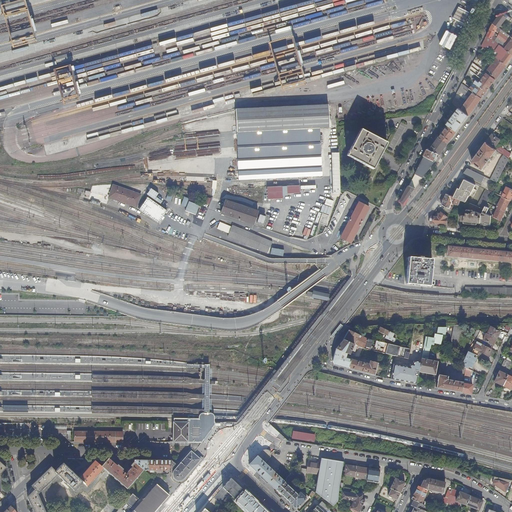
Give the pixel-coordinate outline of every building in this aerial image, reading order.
[(450,31),(448,30),(441,45),(453,50),(470,12),(459,7),(453,19),(455,20),(450,31)] [(494,24),(502,29),(509,20),(510,17),(505,13),(502,14),(494,24)] [(494,24),(493,23),(490,29),(495,33),(497,29),(500,32),(502,29),(494,24)] [(487,35),(495,41),(497,39),(497,38),(494,36),(495,33),(490,29),(487,35)] [(495,41),(511,53),(511,37),(502,29),(500,32),(509,38),(505,44),(497,39),(495,41)] [(497,58),(507,65),(511,57),(511,53),(495,41),(487,35),(482,46),(483,48),(489,52),(497,58)] [(491,65),(501,72),(507,65),(497,58),(491,65)] [(470,70),(476,74),(480,68),(473,63),(470,70)] [(487,73),(496,80),(501,72),(491,65),(486,73),(487,73)] [(470,70),(466,76),(471,80),(476,74),(470,70)] [(482,79),(491,86),(496,80),(487,73),(484,77),(479,73),(477,75),(482,79)] [(478,85),(487,92),(491,86),(482,79),(479,83),(474,79),(473,81),(474,83),(478,85)] [(471,97),(474,92),(470,89),(462,83),(457,92),(460,94),(462,92),(466,95),(467,94),(471,97)] [(474,92),(482,98),(487,92),(478,85),(475,89),(472,86),(470,89),(474,92)] [(461,109),(469,115),(482,98),(474,92),(471,97),(461,109)] [(459,108),(460,108),(463,104),(455,98),(452,103),(459,108)] [(322,175),(321,151),(320,127),(329,127),(328,104),(292,106),(236,109),(238,155),(239,179),(302,177),(302,178),(305,177),(305,176),(322,175)] [(449,125),(458,131),(469,115),(461,109),(460,108),(459,108),(450,120),(448,123),(449,125)] [(441,137),(449,143),(458,131),(449,125),(441,137)] [(348,150),(347,152),(348,153),(347,156),(373,169),(387,143),(360,130),(349,151),(348,150)] [(487,142),(497,149),(504,155),(509,158),(511,154),(497,144),(500,139),(493,134),(487,142)] [(437,142),(431,150),(438,153),(440,154),(445,149),(449,143),(441,137),(437,142)] [(487,142),(473,161),(483,168),(489,161),(492,158),(491,157),(497,149),(487,142)] [(427,152),(425,155),(435,160),(436,157),(437,157),(438,153),(431,150),(428,149),(427,152)] [(332,152),(333,193),(341,193),(339,152),(332,152)] [(423,177),(436,161),(435,160),(425,155),(420,165),(416,173),(423,177)] [(501,158),(491,179),(495,181),(497,182),(499,178),(504,168),(509,158),(504,155),(501,158)] [(486,176),(468,168),(463,174),(484,183),(486,176)] [(415,188),(423,177),(416,173),(408,185),(415,188)] [(476,184),(465,179),(460,188),(458,187),(454,196),(461,199),(466,201),(469,194),(473,196),(477,189),(474,188),(476,184)] [(143,195),(114,185),(109,197),(138,207),(143,195)] [(300,185),(287,186),(288,194),(300,193),(300,185)] [(403,204),(415,188),(408,185),(399,202),(403,204)] [(268,199),(283,199),(282,186),(267,187),(268,199)] [(511,188),(507,187),(502,196),(503,196),(510,200),(511,200),(511,201),(511,200),(511,188)] [(151,188),(147,194),(161,204),(163,201),(156,197),(159,193),(151,188)] [(492,192),(486,189),(477,206),(484,209),(486,206),(487,203),(492,192)] [(175,194),(169,192),(166,199),(171,201),(175,194)] [(454,196),(447,193),(442,205),(445,206),(444,210),(449,214),(450,214),(455,203),(459,205),(461,199),(454,196)] [(510,200),(503,196),(498,206),(506,210),(511,200),(510,200)] [(168,211),(149,197),(140,210),(159,223),(168,211)] [(189,199),(184,197),(181,205),(186,207),(189,199)] [(334,201),(326,198),(324,204),(332,207),(334,201)] [(258,211),(226,200),(222,213),(254,224),(258,211)] [(200,205),(189,201),(185,211),(196,215),(200,205)] [(359,202),(355,210),(341,238),(351,243),(370,208),(359,202)] [(467,216),(466,216),(466,221),(481,223),(482,214),(484,209),(477,206),(470,203),(467,208),(467,216)] [(323,204),(320,212),(322,213),(329,215),(332,207),(323,204)] [(481,223),(483,223),(483,220),(485,221),(484,222),(491,223),(492,216),(487,213),(489,208),(486,206),(484,209),(482,214),(481,223)] [(505,211),(498,208),(494,217),(501,220),(505,211)] [(430,218),(429,223),(448,225),(449,217),(442,212),(439,216),(439,218),(432,215),(430,218)] [(326,225),(329,215),(322,213),(319,223),(326,225)] [(266,216),(260,214),(258,222),(263,224),(266,216)] [(217,229),(229,234),(232,227),(220,222),(217,229)] [(272,242),(232,225),(232,227),(229,234),(228,236),(268,253),(272,242)] [(511,251),(449,245),(448,255),(462,256),(511,261),(511,251)] [(284,250),(272,248),(271,254),(283,256),(284,250)] [(408,257),(406,283),(429,286),(432,259),(422,258),(422,257),(418,257),(418,258),(408,257)] [(330,294),(313,291),(313,292),(312,297),(329,301),(330,294)] [(462,325),(455,325),(451,345),(458,346),(462,325)] [(390,331),(380,327),(378,332),(386,335),(385,338),(394,342),(395,339),(392,337),(396,330),(391,328),(390,331)] [(490,327),(487,334),(496,338),(499,331),(490,327)] [(426,336),(424,347),(430,348),(431,344),(441,346),(443,335),(445,336),(446,328),(436,328),(434,337),(426,336)] [(349,330),(343,340),(354,344),(363,348),(368,339),(349,330)] [(481,343),(491,348),(496,338),(487,334),(486,333),(481,343)] [(363,348),(365,349),(409,359),(410,349),(368,339),(363,348)] [(343,340),(336,349),(347,353),(349,354),(351,350),(355,351),(356,348),(353,347),(354,344),(343,340)] [(468,352),(474,354),(477,356),(480,352),(487,356),(488,355),(489,352),(491,348),(481,343),(480,343),(478,346),(475,344),(471,352),(468,351),(468,352)] [(424,347),(422,359),(428,360),(430,348),(424,347)] [(334,364),(349,368),(351,359),(352,359),(353,356),(350,355),(349,359),(346,358),(347,353),(336,349),(333,360),(334,364)] [(473,357),(474,354),(468,352),(463,363),(465,364),(472,367),(476,359),(473,357)] [(349,368),(374,375),(377,365),(378,363),(362,358),(361,362),(351,359),(349,368)] [(419,372),(435,375),(437,362),(434,361),(435,359),(432,359),(432,361),(428,360),(422,359),(421,362),(419,372)] [(461,392),(463,384),(463,383),(447,380),(447,377),(444,376),(444,373),(446,373),(448,360),(442,359),(439,375),(437,388),(461,392)] [(511,362),(506,360),(505,360),(502,365),(510,369),(511,364),(511,362)] [(394,367),(419,372),(421,362),(414,361),(414,365),(411,364),(410,367),(394,365),(394,367)] [(499,372),(507,376),(510,369),(502,365),(499,372)] [(391,379),(417,384),(419,372),(394,367),(391,379)] [(495,382),(503,386),(504,384),(507,377),(507,376),(499,372),(495,382)] [(93,374),(93,383),(137,383),(186,384),(198,384),(203,384),(203,382),(198,382),(199,381),(199,380),(186,377),(137,375),(93,374)] [(511,389),(511,386),(511,378),(507,377),(504,384),(503,386),(511,389)] [(461,392),(471,394),(473,385),(463,384),(461,392)] [(93,391),(93,398),(154,399),(186,400),(203,400),(203,398),(199,398),(199,397),(199,395),(203,395),(203,394),(190,393),(138,392),(93,391)] [(93,406),(93,414),(156,415),(199,415),(200,415),(201,414),(203,413),(203,412),(199,412),(199,411),(199,410),(203,410),(203,409),(191,408),(121,406),(93,406)] [(198,417),(198,419),(191,419),(175,418),(174,421),(173,421),(173,442),(187,442),(191,442),(202,442),(206,437),(210,432),(214,426),(214,425),(215,422),(214,421),(213,419),(213,416),(209,413),(208,413),(205,413),(203,413),(201,414),(200,415),(198,417)] [(75,431),(75,442),(125,442),(125,432),(75,431)] [(315,435),(293,431),(292,438),(314,441),(315,435)] [(191,445),(191,447),(195,451),(200,445),(202,442),(191,442),(191,445)] [(284,482),(289,476),(289,475),(284,482),(264,463),(269,458),(270,456),(270,454),(270,452),(269,451),(267,450),(265,449),(264,449),(262,450),(259,454),(249,464),(276,490),(284,482)] [(190,451),(174,470),(175,471),(174,473),(174,475),(174,477),(175,478),(176,480),(178,481),(179,482),(181,481),(183,481),(185,480),(202,460),(195,455),(190,451)] [(342,470),(343,462),(321,458),(320,463),(318,474),(316,492),(333,506),(337,501),(339,488),(342,470)] [(110,459),(93,459),(94,460),(103,468),(107,463),(110,460),(110,459)] [(94,460),(78,478),(82,482),(86,486),(101,469),(103,468),(94,460)] [(107,463),(103,468),(127,489),(143,470),(133,462),(131,465),(132,467),(130,469),(130,468),(127,471),(128,472),(126,474),(122,470),(122,469),(121,468),(119,466),(117,465),(117,466),(110,460),(107,463)] [(147,460),(132,460),(133,461),(133,462),(143,470),(147,470),(147,460)] [(171,460),(147,460),(147,470),(149,470),(153,470),(162,470),(170,470),(171,460)] [(318,474),(320,463),(308,461),(306,469),(306,472),(318,474)] [(51,467),(31,486),(35,489),(27,497),(34,511),(45,511),(37,494),(58,475),(74,490),(82,482),(78,478),(62,463),(55,471),(51,467)] [(354,477),(356,467),(345,465),(344,475),(354,477)] [(367,479),(369,469),(356,467),(354,477),(367,479)] [(380,470),(369,469),(367,479),(367,481),(378,483),(380,470)] [(491,476),(481,474),(480,480),(483,481),(483,482),(486,483),(486,484),(489,485),(491,476)] [(295,480),(289,476),(284,482),(276,490),(290,503),(298,494),(295,492),(296,490),(294,488),(292,489),(289,487),(295,480)] [(511,481),(494,477),(493,484),(505,492),(511,481)] [(220,490),(213,498),(219,503),(226,495),(231,500),(233,498),(235,500),(244,491),(230,478),(220,490)] [(220,490),(230,478),(228,478),(225,482),(219,489),(220,490)] [(230,478),(244,491),(245,489),(233,478),(230,478)] [(391,489),(400,493),(405,483),(395,478),(390,488),(391,489)] [(427,490),(430,490),(443,493),(445,482),(435,480),(428,478),(423,480),(420,487),(427,490)] [(154,511),(169,495),(156,484),(152,489),(141,501),(138,499),(135,496),(132,494),(124,503),(128,506),(133,511),(131,511),(154,511)] [(417,487),(414,493),(424,497),(427,498),(430,491),(427,490),(420,487),(418,486),(417,487)] [(396,500),(400,493),(391,489),(388,496),(396,500)] [(266,511),(244,491),(235,500),(247,511),(266,511)] [(300,492),(298,494),(290,503),(296,509),(307,498),(300,492)] [(362,495),(342,492),(341,499),(346,500),(346,497),(348,498),(352,501),(354,501),(350,509),(353,511),(358,511),(365,500),(362,499),(362,495)] [(456,501),(466,506),(470,496),(459,492),(456,501)] [(414,493),(411,499),(413,500),(424,505),(426,502),(424,501),(425,499),(424,498),(424,497),(414,493)] [(470,496),(466,506),(479,511),(483,501),(470,496)] [(211,511),(219,503),(213,498),(204,508),(200,511),(211,511)] [(413,500),(411,505),(414,507),(422,510),(424,505),(413,500)] [(310,511),(327,511),(329,510),(330,509),(324,503),(319,508),(317,506),(310,511)]
